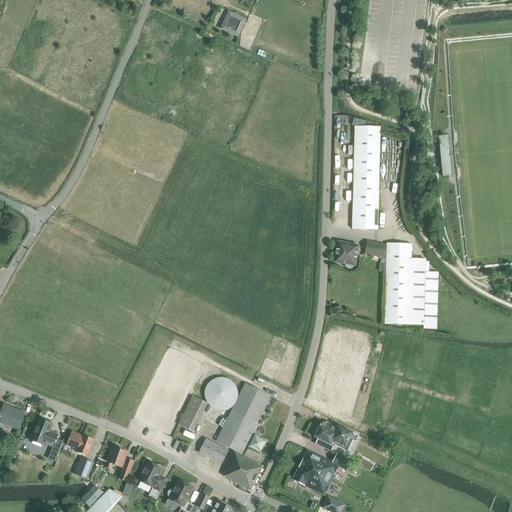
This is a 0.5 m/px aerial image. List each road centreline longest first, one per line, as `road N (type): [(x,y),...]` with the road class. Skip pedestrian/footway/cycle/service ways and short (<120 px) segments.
road 1 (unclassified): [(256,495),(290,424),(321,313),(332,0)]
road 2 (unclassified): [(254,501),(0,385)]
road 3 (residential): [(40,219),(77,174),(151,0)]
